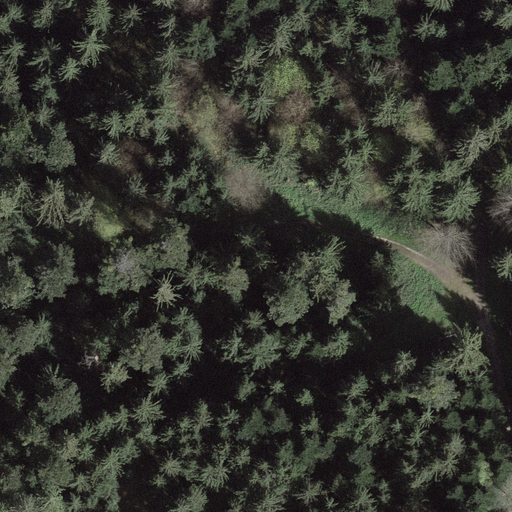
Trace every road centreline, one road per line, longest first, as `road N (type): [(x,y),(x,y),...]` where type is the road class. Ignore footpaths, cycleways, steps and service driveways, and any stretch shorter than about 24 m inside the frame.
road 1 (track): [(511,447),(499,365),(453,283),(412,255),(356,236),(236,231),(0,275)]
road 2 (track): [(481,323),(498,277),(489,204),(451,162),(416,99),(406,0)]
